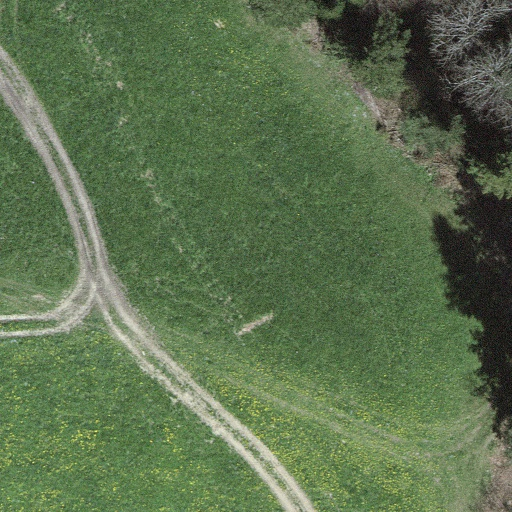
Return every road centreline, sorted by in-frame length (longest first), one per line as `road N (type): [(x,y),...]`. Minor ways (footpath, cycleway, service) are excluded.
road 1 (track): [(0,325),(72,311),(96,274),(77,202),(0,64)]
road 2 (track): [(302,511),(241,437),(152,363),(96,274)]
